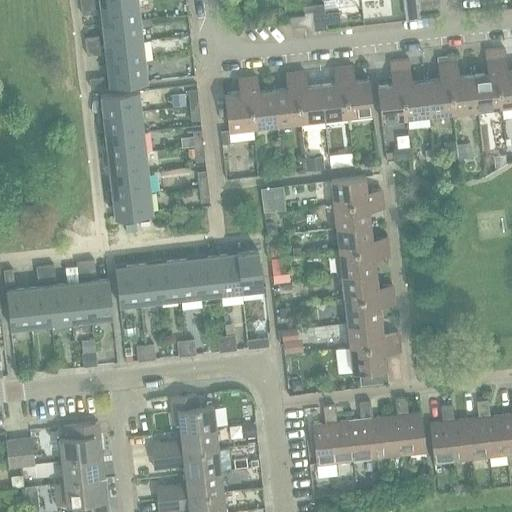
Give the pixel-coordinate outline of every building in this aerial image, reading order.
[(134,0),(100,4),(103,24),(140,20),(138,0),(134,0)] [(95,5),(81,6),(82,15),(96,13),(95,5)] [(325,23),(340,22),(339,12),(324,13),(325,23)] [(290,27),(305,25),(304,15),(289,17),(290,27)] [(143,40),(140,20),(103,24),(105,44),(143,40)] [(99,36),(85,38),(86,46),(100,44),(99,36)] [(105,44),(107,64),(145,60),(143,40),(105,44)] [(100,44),(86,46),(87,55),(101,54),(100,44)] [(501,106),(511,105),(511,70),(506,71),(504,56),(495,57),(501,106)] [(477,109),(501,106),(495,57),(485,58),(487,73),(474,74),(477,109)] [(147,81),(145,60),(107,64),(109,85),(147,81)] [(453,112),(477,109),(474,74),(459,76),(457,62),(447,63),(453,112)] [(429,114),(453,112),(447,63),(438,64),(440,78),(425,80),(429,114)] [(352,66),(342,67),(348,116),(372,113),(369,79),(354,80),(352,66)] [(324,118),(348,116),(342,67),(333,68),(335,82),(320,84),(324,118)] [(405,117),(429,114),(425,80),(411,82),(409,67),(399,68),(405,117)] [(381,119),(405,117),(399,68),(390,69),(392,84),(378,85),(381,119)] [(300,121),(324,118),(320,84),(306,86),(304,71),(295,72),(300,121)] [(276,124),(300,121),(295,72),(285,73),(287,88),(272,89),(276,124)] [(90,87),(105,86),(104,77),(89,79),(90,87)] [(253,127),(276,124),(272,89),(258,91),(257,77),(247,78),(253,127)] [(229,129),(253,127),(247,78),(238,79),(239,94),(225,95),(229,129)] [(99,109),(100,116),(141,111),(138,90),(101,94),(103,108),(99,109)] [(196,90),(188,91),(189,106),(198,105),(196,90)] [(184,93),(172,94),(173,106),(185,105),(184,93)] [(198,105),(189,106),(191,119),(200,118),(198,105)] [(104,123),(106,135),(143,131),(141,111),(100,116),(101,123),(104,123)] [(314,126),(299,126),(300,139),(314,138),(314,126)] [(201,128),(192,129),(194,146),(203,145),(201,128)] [(229,129),(220,130),(221,144),(230,143),(229,129)] [(145,151),(143,131),(106,135),(107,149),(104,149),(105,156),(145,151)] [(504,138),(494,139),(495,155),(506,154),(504,138)] [(456,140),(445,141),(447,157),(458,156),(457,145),(456,140)] [(470,143),(457,145),(458,156),(471,155),(470,143)] [(203,145),(194,146),(195,160),(204,159),(203,145)] [(408,146),(394,148),(395,161),(397,160),(405,159),(409,159),(409,151),(408,146)] [(432,148),(424,149),(426,160),(434,159),(432,148)] [(109,163),(110,176),(148,171),(145,151),(105,156),(105,163),(109,163)] [(323,155),(306,157),(308,170),(324,168),(323,155)] [(178,156),(157,163),(161,172),(181,165),(178,156)] [(338,156),(329,157),(330,168),(339,167),(338,156)] [(283,164),(274,165),(275,174),(284,173),(283,164)] [(150,192),(148,171),(110,176),(112,189),(108,189),(109,196),(150,192)] [(206,171),(198,172),(199,186),(208,185),(206,171)] [(333,203),(382,198),(381,188),(366,190),(365,176),(330,179),(333,203)] [(208,185),(199,186),(201,200),(209,199),(208,185)] [(274,188),(261,189),(263,212),(276,210),(274,188)] [(152,213),(150,192),(109,196),(110,204),(113,203),(115,217),(152,213)] [(333,203),(336,227),(370,223),(368,209),(383,207),(382,198),(333,203)] [(271,223),(264,224),(265,233),(266,234),(277,233),(276,226),(271,223)] [(338,251),(388,245),(386,236),(372,238),(370,223),(336,227),(338,251)] [(256,250),(254,241),(236,244),(238,253),(256,250)] [(271,256),(279,255),(278,245),(269,246),(271,256)] [(341,275),(376,271),(374,257),(389,255),(388,245),(338,251),(341,275)] [(257,251),(236,253),(241,290),(262,288),(257,251)] [(220,293),(241,290),(236,253),(216,255),(220,293)] [(200,295),(220,293),(216,255),(196,258),(200,295)] [(180,297),(200,295),(196,258),(176,260),(180,297)] [(94,260),(85,261),(86,275),(96,274),(94,260)] [(160,299),(180,297),(176,260),(156,262),(160,299)] [(85,261),(77,261),(79,276),(86,275),(85,261)] [(140,302),(160,299),(156,262),(136,264),(140,302)] [(54,264),(44,265),(46,279),(55,278),(54,264)] [(140,302),(136,264),(115,267),(119,304),(140,302)] [(44,265),(36,266),(38,280),(46,279),(44,265)] [(5,284),(14,283),(13,269),(4,270),(5,284)] [(341,275),(344,299),(393,293),(392,284),(377,285),(376,271),(341,275)] [(280,273),(271,274),(271,275),(272,283),(281,282),(289,281),(288,272),(280,273)] [(108,278),(87,281),(91,318),(112,316),(108,278)] [(71,321),(91,318),(87,281),(67,283),(71,321)] [(289,281),(281,282),(282,289),(291,288),(291,281),(289,281)] [(51,323),(71,321),(67,283),(47,285),(51,323)] [(30,325),(51,323),(47,285),(26,287),(30,325)] [(30,325),(26,287),(5,290),(9,327),(30,325)] [(347,323),(381,319),(379,304),(394,303),(393,293),(344,299),(347,323)] [(289,305),(279,306),(280,317),(290,316),(289,305)] [(347,323),(349,347),(398,341),(397,331),(382,332),(381,319),(347,323)] [(297,329),(281,330),(283,344),(298,342),(297,329)] [(235,334),(225,335),(227,350),(236,349),(235,334)] [(225,335),(218,336),(219,351),(227,350),(225,335)] [(248,348),(269,346),(268,336),(247,339),(248,348)] [(342,337),(329,339),(332,358),(345,356),(342,337)] [(93,338),(82,340),(84,353),(95,352),(93,338)] [(194,338),(185,339),(187,355),(196,354),(194,338)] [(185,339),(177,340),(178,356),(187,355),(185,339)] [(399,350),(398,341),(349,347),(352,370),(359,370),(360,387),(389,384),(385,352),(399,350)] [(284,354),(303,352),(302,342),(298,342),(283,344),(284,354)] [(154,343),(145,344),(147,359),(156,358),(154,343)] [(145,344),(136,345),(138,360),(147,359),(145,344)] [(84,353),(82,353),(84,365),(96,364),(95,352),(84,353)] [(296,379),(291,380),(293,391),(303,389),(302,382),(296,379)] [(180,430),(216,426),(213,404),(197,406),(196,394),(170,397),(172,420),(179,420),(180,430)] [(395,406),(407,405),(406,396),(394,398),(395,406)] [(477,408),(488,407),(487,398),(476,400),(477,408)] [(360,410),(371,409),(370,400),(359,402),(360,410)] [(441,412),(452,411),(451,403),(440,404),(441,412)] [(324,414),(335,413),(334,405),(323,406),(324,414)] [(407,405),(395,406),(396,414),(402,413),(407,453),(425,451),(420,411),(408,413),(407,405)] [(488,407),(477,408),(478,416),(484,415),(488,455),(506,453),(501,413),(489,415),(488,407)] [(371,409),(360,410),(361,418),(366,417),(371,457),(389,455),(384,415),(372,417),(371,409)] [(452,411),(441,412),(442,420),(448,419),(452,459),(470,457),(466,417),(453,419),(452,411)] [(506,453),(511,452),(511,412),(501,413),(506,453)] [(335,413),(324,414),(325,422),(330,421),(335,461),(353,459),(348,419),(336,421),(335,413)] [(389,455),(407,453),(402,413),(396,414),(384,415),(389,455)] [(466,417),(470,457),(488,455),(484,415),(478,416),(466,417)] [(353,459),(371,457),(366,417),(361,418),(348,419),(353,459)] [(434,461),(452,459),(448,419),(442,420),(429,422),(434,461)] [(316,463),(335,461),(330,421),(325,422),(312,424),(316,463)] [(58,438),(61,460),(102,456),(99,434),(90,435),(89,423),(62,425),(64,437),(58,438)] [(254,423),(242,424),(243,437),(255,435),(254,423)] [(153,456),(218,448),(216,426),(180,430),(181,439),(151,443),(153,456)] [(31,437),(18,438),(21,464),(33,463),(31,437)] [(18,438),(6,440),(8,466),(21,464),(18,438)] [(185,474),(221,469),(218,448),(153,456),(154,468),(184,465),(185,474)] [(61,460),(63,481),(104,477),(102,456),(61,460)] [(156,486),(158,498),(223,491),(221,469),(185,474),(186,483),(156,486)] [(104,477),(63,481),(56,482),(59,504),(71,503),(72,511),(99,511),(98,500),(106,499),(104,477)] [(225,511),(223,491),(158,498),(159,510),(189,507),(189,511),(225,511)]
